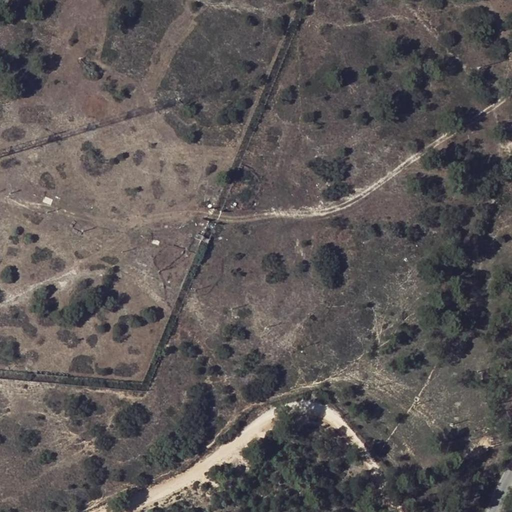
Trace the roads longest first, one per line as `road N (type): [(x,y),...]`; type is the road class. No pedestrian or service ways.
road 1 (track): [(511,92),(361,197),(323,213),(207,215),(172,234),(0,202)]
road 2 (track): [(397,511),(347,432),(318,410),(298,408),(259,421),(173,489),(116,511)]
